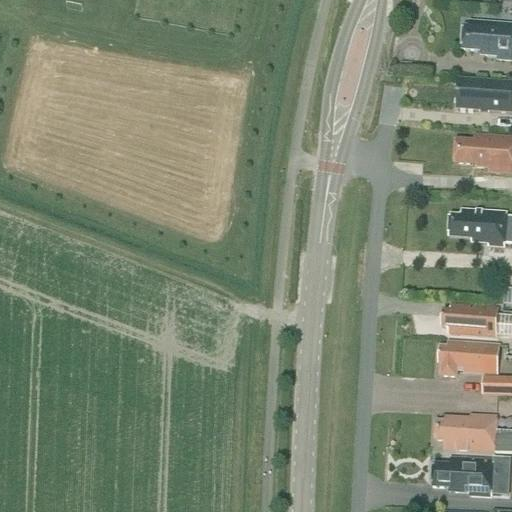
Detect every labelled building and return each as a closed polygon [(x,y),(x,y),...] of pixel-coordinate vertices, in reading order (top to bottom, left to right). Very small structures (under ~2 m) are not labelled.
[(497,61),(511,62),(511,25),(472,23),(471,30),(465,29),(464,52),(485,54),(485,57),(498,58),(497,61)] [(511,86),(461,83),(459,113),(511,116),(511,86)] [(490,176),(511,177),(511,141),(475,139),(475,145),(457,143),(456,167),(476,169),(476,171),(490,172),(490,176)] [(511,217),(462,214),(462,220),(452,219),(450,240),(473,242),(472,245),(489,247),(489,249),(505,251),(506,245),(511,245),(511,217)] [(444,315),(443,331),(451,332),(450,338),(497,342),(499,313),(452,309),(452,315),(444,315)] [(443,368),(442,380),(458,381),(458,375),(498,378),(500,349),(449,346),(449,352),(442,352),(441,368),(443,368)] [(483,398),(511,398),(511,379),(483,379),(483,398)] [(445,427),(435,427),(434,444),(444,445),(444,453),(511,456),(511,435),(497,435),(498,420),(471,419),(471,422),(445,421),(445,427)] [(470,498),(494,499),(495,460),(451,458),(450,466),(434,465),(434,467),(435,467),(435,482),(434,482),(433,490),(449,490),(449,494),(470,495),(470,498)]
